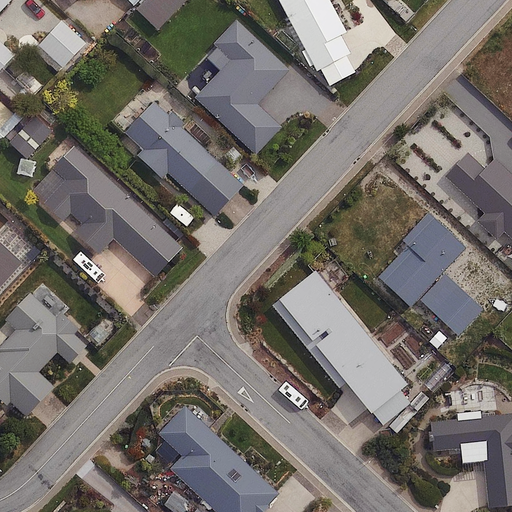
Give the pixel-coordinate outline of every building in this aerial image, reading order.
[(0,15),(14,0),(0,0),(0,72),(16,56),(0,40),(0,15)] [(124,15),(110,0),(95,0),(76,18),(97,40),(124,15)] [(188,0),(150,0),(138,13),(159,32),(189,0),(188,0)] [(330,0),(280,0),(316,73),(357,54),(330,0)] [(232,60),(196,99),(257,157),(284,128),(261,107),(293,73),(239,23),(217,46),(232,60)] [(64,25),(42,47),(64,68),(86,46),(64,25)] [(0,102),(0,131),(15,115),(0,102)] [(216,220),(247,188),(156,104),(126,137),(216,220)] [(34,117),(11,143),(29,160),(53,134),(34,117)] [(511,173),(478,143),(447,177),(511,237),(511,173)] [(186,248),(75,149),(56,170),(67,179),(44,205),(101,256),(114,242),(157,281),(186,248)] [(430,216),(375,275),(409,307),(464,248),(430,216)] [(316,270),(276,302),(367,416),(407,385),(316,270)] [(446,274),(421,301),(458,335),(483,308),(446,274)] [(18,334),(0,353),(0,398),(27,423),(57,391),(39,375),(59,354),(71,365),(93,341),(36,290),(6,323),(18,334)] [(184,456),(172,469),(216,511),(268,511),(283,497),(187,405),(160,433),(184,456)] [(511,415),(431,424),(434,452),(480,447),(487,511),(511,508),(511,415)]
